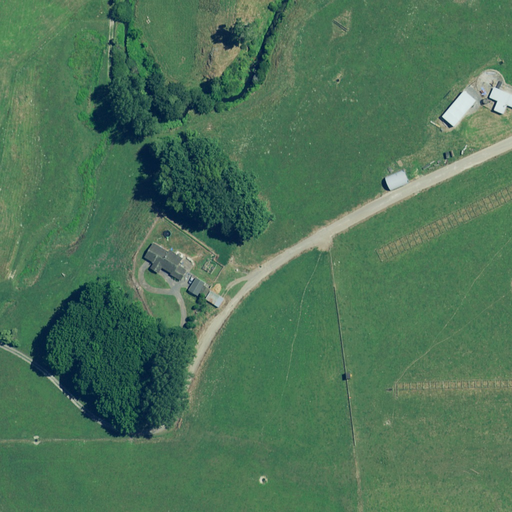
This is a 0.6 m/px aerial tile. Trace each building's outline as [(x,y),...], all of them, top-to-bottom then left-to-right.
[(511,95),(497,88),(492,97),(500,101),(495,110),(504,115),(508,106),(511,107),(511,95)] [(410,183),(405,170),(387,178),(392,191),(410,183)] [(185,258),(155,244),(148,259),(156,263),(153,270),(161,274),(163,269),(173,273),(172,276),(183,281),(187,273),(179,269),(185,258)] [(207,284),(198,279),(190,291),(199,296),(201,294),(206,297),(210,291),(205,287),(207,284)] [(225,299),(212,291),(207,300),(220,308),(225,299)]
